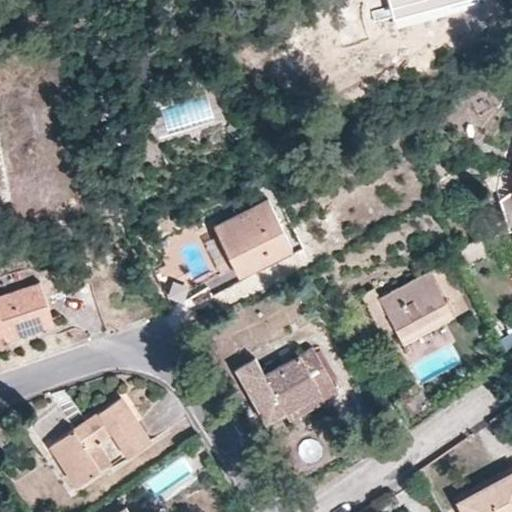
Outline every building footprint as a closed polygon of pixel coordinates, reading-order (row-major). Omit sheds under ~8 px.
[(394,0),(401,23),(439,14),(463,7),(461,0),(394,0)] [(442,26),(439,14),(401,23),(404,36),(442,26)] [(292,247),(269,200),(215,226),(238,274),(292,247)] [(455,316),(431,271),(380,298),(375,288),(363,295),(375,318),(387,312),(395,327),(403,342),(455,316)] [(52,318),(40,282),(0,295),(0,323),(1,323),(4,334),(52,318)] [(387,312),(375,318),(383,333),(395,327),(387,312)] [(267,422),(272,420),(286,411),(320,392),(325,400),(339,392),(312,347),(265,373),(256,357),(236,369),(267,422)] [(397,402),(411,427),(436,410),(423,388),(397,402)] [(325,400),(320,392),(286,411),(291,419),(325,400)] [(86,420),(89,425),(78,433),(74,427),(50,445),(78,485),(106,466),(127,452),(130,456),(152,440),(121,396),(86,420)] [(74,427),(78,433),(89,425),(86,420),(74,427)] [(464,511),(511,511),(511,472),(459,501),(464,511)]
